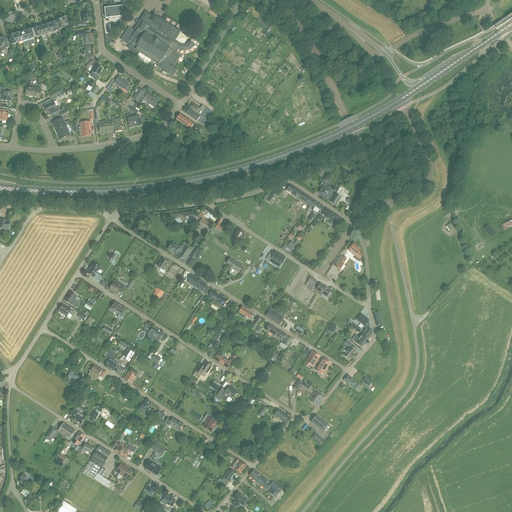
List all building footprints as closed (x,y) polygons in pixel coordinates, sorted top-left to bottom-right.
[(109,12),(105,12),(106,18),(116,17),(116,16),(121,15),(121,17),(124,16),(124,14),(128,13),(133,5),(133,3),(124,4),(125,7),(123,8),(123,6),(120,6),(115,6),(115,7),(112,7),(109,8),(109,12)] [(129,28),(122,40),(128,44),(130,41),(132,42),(128,48),(135,52),(139,54),(136,58),(148,66),(152,60),(159,64),(158,66),(173,76),(177,70),(172,67),(169,65),(174,56),(176,53),(175,52),(178,48),(180,44),(174,40),(177,36),(180,31),(156,16),(156,15),(156,16),(153,14),(154,14),(153,13),(152,16),(146,12),(134,31),(129,28)] [(81,21),(75,22),(76,27),(87,26),(87,22),(91,22),(90,14),(82,15),(83,19),(82,19),(82,22),(81,22),(81,21)] [(55,22),(54,22),(56,31),(58,30),(60,30),(60,29),(64,28),(64,27),(68,26),(69,25),(69,22),(68,22),(67,22),(65,17),(57,20),(58,23),(56,24),(55,22)] [(33,28),(30,29),(32,38),(35,37),(36,38),(38,37),(39,36),(40,38),(42,38),(41,36),(38,27),(36,28),(35,27),(33,27),(33,28)] [(28,30),(25,31),(30,45),(34,44),(32,38),(30,29),(29,29),(28,29),(28,30)] [(90,30),(73,32),(74,36),(84,35),(85,44),(93,43),(92,34),(91,34),(90,30)] [(25,31),(20,32),(22,41),(24,47),(30,45),(25,31)] [(16,33),(14,34),(17,43),(22,41),(20,32),(19,32),(18,32),(17,32),(16,33)] [(9,36),(8,36),(11,44),(17,43),(14,34),(12,35),(11,34),(9,35),(9,36)] [(0,37),(0,48),(0,50),(8,47),(7,43),(6,44),(4,38),(2,39),(2,38),(0,38),(0,37)] [(86,50),(82,50),(83,55),(86,54),(87,57),(88,57),(89,59),(93,59),(93,58),(93,56),(95,56),(93,43),(85,44),(86,50)] [(174,56),(169,65),(172,67),(174,64),(174,65),(178,59),(177,59),(179,55),(176,53),(174,56)] [(91,60),(85,67),(87,70),(94,63),(91,60)] [(96,65),(92,72),(90,75),(93,77),(95,74),(97,75),(102,68),(96,65)] [(118,77),(115,81),(114,83),(115,83),(129,92),(132,87),(129,85),(129,84),(118,77)] [(114,83),(115,81),(113,80),(107,89),(111,92),(113,90),(111,88),(115,83),(114,83)] [(27,87),(26,95),(33,96),(34,88),(33,88),(33,85),(31,85),(28,84),(27,87)] [(34,88),(33,96),(40,98),(42,90),(41,90),(42,85),(38,84),(37,89),(34,88)] [(0,86),(0,94),(2,94),(1,100),(11,102),(12,93),(5,92),(6,88),(0,86)] [(95,86),(91,92),(95,95),(100,88),(95,86)] [(133,98),(133,99),(141,104),(142,103),(144,100),(146,101),(145,103),(146,104),(148,105),(149,104),(155,108),(158,105),(156,104),(158,101),(147,94),(139,89),(133,98)] [(101,99),(109,104),(111,101),(103,96),(101,99)] [(133,107),(135,105),(136,104),(132,101),(129,99),(126,102),(133,107)] [(52,102),(44,106),(47,113),(48,112),(50,115),(60,111),(59,107),(57,108),(56,106),(58,105),(56,100),(54,102),(53,101),(51,101),(52,102)] [(123,100),(121,103),(136,114),(138,111),(133,107),(126,103),(125,102),(123,100)] [(208,120),(206,119),(212,111),(202,105),(200,108),(193,103),(192,104),(193,105),(192,107),(191,106),(190,107),(189,109),(186,113),(204,126),(208,120)] [(0,119),(6,121),(8,111),(0,109),(0,119)] [(127,116),(130,128),(138,126),(142,125),(140,118),(138,118),(137,114),(130,116),(129,115),(127,116)] [(177,120),(190,129),(194,123),(181,114),(177,120)] [(68,121),(65,122),(62,118),(52,123),(56,131),(66,126),(70,124),(68,121)] [(112,121),(109,122),(111,131),(114,130),(114,132),(122,130),(120,119),(112,120),(112,121)] [(111,131),(109,122),(107,122),(106,121),(98,123),(100,134),(109,133),(109,131),(111,131)] [(81,129),(78,129),(79,137),(91,136),(90,127),(91,127),(91,122),(80,123),(81,129)] [(66,126),(56,131),(57,135),(56,136),(58,141),(62,139),(61,138),(70,134),(66,126)] [(195,132),(200,135),(204,130),(199,126),(195,132)] [(331,163),(321,166),(324,172),(333,168),(331,163)] [(320,185),(323,188),(325,185),(326,186),(330,181),(325,177),(321,183),(320,185)] [(325,185),(323,188),(319,194),(327,199),(333,191),(326,186),(325,185)] [(320,213),(320,212),(323,207),(292,186),(289,186),(286,191),(320,213)] [(272,192),(267,200),(272,203),(277,195),(272,192)] [(330,201),(336,205),(341,198),(335,194),(330,201)] [(348,203),(354,207),(357,203),(351,199),(348,203)] [(202,208),(198,215),(202,218),(202,217),(203,218),(203,217),(207,211),(202,208)] [(338,224),(341,220),(342,219),(326,209),(322,214),(338,225),(338,224)] [(207,211),(203,217),(213,223),(216,217),(207,211)] [(174,213),(174,224),(196,223),(196,219),(197,219),(196,215),(195,215),(195,212),(174,213)] [(202,218),(197,225),(207,232),(213,223),(203,217),(203,218),(202,217),(202,218)] [(0,230),(3,231),(3,228),(5,228),(5,229),(9,229),(9,222),(5,222),(5,220),(0,219),(0,230)] [(220,219),(214,228),(217,230),(218,228),(221,230),(223,227),(220,225),(223,221),(220,219)] [(511,219),(501,225),(504,230),(511,226),(511,219)] [(483,229),(491,238),(496,233),(488,224),(483,229)] [(232,236),(239,241),(244,233),(237,228),(232,236)] [(175,254),(177,252),(180,254),(183,250),(172,243),(168,250),(175,254)] [(354,244),(349,251),(356,256),(355,258),(360,262),(362,259),(361,258),(363,255),(359,252),(362,249),(354,244)] [(185,247),(183,250),(180,254),(178,256),(185,260),(191,251),(185,247)] [(190,258),(194,260),(200,249),(197,247),(190,258)] [(273,255),(270,253),(266,259),(269,261),(271,258),(282,264),(285,258),(275,251),(273,255)] [(334,265),(336,267),(336,268),(340,270),(345,263),(344,263),(347,258),(344,256),(343,257),(339,254),(336,259),(337,260),(334,265)] [(226,264),(239,272),(242,266),(230,258),(226,264)] [(159,272),(161,268),(165,271),(167,268),(165,267),(168,263),(162,259),(158,266),(155,264),(152,269),(155,271),(155,270),(159,272)] [(87,272),(87,273),(94,278),(94,277),(97,273),(101,267),(94,263),(89,269),(88,269),(86,271),(87,272)] [(97,273),(94,277),(100,282),(103,277),(97,273)] [(193,276),(188,283),(203,292),(207,295),(210,289),(207,287),(207,285),(193,276)] [(305,286),(312,290),(317,281),(310,277),(305,286)] [(132,279),(126,288),(129,290),(132,285),(133,286),(136,281),(132,279)] [(110,289),(110,290),(112,291),(117,294),(119,290),(122,293),(126,286),(118,281),(116,285),(113,283),(110,289)] [(320,283),(316,290),(321,293),(320,294),(322,295),(323,294),(328,297),(332,291),(320,283)] [(210,289),(207,295),(209,296),(209,297),(213,300),(212,302),(222,309),(228,300),(213,290),(210,289)] [(80,298),(70,293),(65,301),(75,307),(78,302),(78,301),(80,298)] [(95,301),(90,298),(86,304),(92,307),(95,301)] [(115,302),(111,309),(118,314),(117,316),(122,319),(127,310),(125,309),(125,308),(115,302)] [(59,311),(67,316),(69,313),(72,315),(74,312),(63,305),(59,311)] [(239,312),(250,320),(254,314),(243,307),(239,312)] [(266,316),(279,325),(280,325),(281,326),(283,325),(284,324),(283,321),(282,321),(282,320),(269,312),(266,316)] [(373,313),(377,326),(383,324),(379,312),(373,313)] [(258,316),(253,323),(257,326),(261,319),(258,316)] [(146,324),(145,326),(151,330),(148,336),(158,342),(159,340),(160,340),(163,341),(166,335),(164,333),(154,327),(153,328),(146,324)] [(265,330),(282,341),(286,335),(269,324),(265,330)] [(369,329),(370,328),(365,325),(362,329),(364,331),(363,334),(369,338),(373,332),(369,329)] [(102,332),(109,336),(113,330),(105,326),(102,332)] [(301,335),(304,331),(297,327),(294,331),(301,335)] [(219,342),(223,336),(219,333),(215,339),(219,342)] [(358,337),(355,342),(362,347),(364,344),(369,338),(363,334),(359,338),(358,337)] [(278,346),(285,350),(292,339),(288,336),(283,344),(281,342),(278,346)] [(344,355),(349,360),(351,357),(352,358),(355,355),(353,354),(355,352),(350,348),(344,355)] [(134,353),(130,350),(129,353),(126,357),(125,359),(129,362),(134,353)] [(305,362),(313,367),(320,357),(312,352),(305,362)] [(108,356),(105,361),(108,363),(106,366),(109,368),(115,359),(115,358),(116,356),(113,354),(110,357),(108,356)] [(160,359),(153,354),(150,359),(157,364),(160,359)] [(219,362),(228,368),(231,363),(222,357),(218,354),(215,359),(219,362)] [(115,359),(109,368),(113,371),(118,363),(119,362),(120,361),(116,358),(115,359)] [(315,370),(323,375),(330,363),(323,358),(315,370)] [(118,363),(113,371),(116,373),(117,372),(116,371),(118,369),(119,369),(121,366),(120,366),(122,362),(120,361),(119,362),(118,363)] [(196,371),(201,375),(204,371),(207,373),(211,366),(206,362),(203,367),(200,365),(196,371)] [(91,371),(92,372),(90,374),(94,377),(96,374),(99,376),(102,378),(106,373),(95,365),(91,371)] [(117,372),(116,373),(119,375),(121,376),(125,369),(124,368),(121,366),(119,369),(118,369),(116,371),(117,372)] [(124,378),(132,383),(138,373),(131,368),(124,378)] [(343,381),(352,388),(356,383),(348,375),(343,381)] [(363,381),(369,386),(372,383),(366,378),(363,381)] [(293,388),(297,391),(302,382),(298,380),(293,388)] [(220,387),(213,383),(211,387),(218,391),(220,387)] [(218,395),(216,398),(221,401),(223,396),(227,399),(229,395),(234,398),(234,397),(235,398),(237,398),(238,398),(239,396),(239,395),(238,394),(237,393),(238,392),(229,387),(226,391),(221,387),(217,394),(218,395)] [(309,400),(317,406),(323,397),(315,391),(309,400)] [(146,399),(139,409),(145,413),(146,413),(147,414),(149,411),(148,410),(152,403),(146,399)] [(263,406),(257,414),(261,416),(266,408),(263,406)] [(70,415),(73,417),(72,419),(73,420),(75,422),(81,425),(86,418),(83,416),(73,409),(70,415)] [(278,410),(274,416),(285,422),(288,417),(288,416),(278,410)] [(93,423),(99,414),(94,411),(89,420),(93,423)] [(164,415),(159,412),(155,417),(161,420),(164,415)] [(328,425),(320,419),(316,416),(311,422),(323,431),(328,425)] [(208,417),(202,426),(211,432),(217,422),(208,417)] [(169,424),(179,431),(183,425),(173,418),(172,420),(169,424)] [(59,431),(70,438),(75,431),(63,423),(59,431)] [(156,424),(151,432),(155,435),(160,427),(156,424)] [(51,441),(58,430),(52,426),(45,437),(51,441)] [(225,428),(221,435),(226,438),(231,431),(225,428)] [(79,433),(73,442),(78,446),(79,444),(81,446),(83,441),(81,440),(84,437),(79,433)] [(311,438),(321,446),(325,441),(315,433),(311,438)] [(83,449),(90,453),(93,448),(86,443),(83,448),(83,449)] [(119,443),(114,450),(118,453),(117,453),(119,454),(124,446),(119,443)] [(90,460),(101,468),(111,453),(99,446),(90,460)] [(124,446),(119,454),(120,455),(120,454),(121,455),(122,455),(126,458),(130,450),(124,446)] [(59,454),(56,459),(62,463),(66,458),(59,454)] [(237,459),(231,467),(234,468),(242,474),(247,466),(237,459)] [(145,467),(158,475),(162,468),(150,460),(145,467)] [(90,461),(83,472),(107,488),(111,482),(103,477),(106,471),(90,461)] [(116,472),(126,478),(130,471),(124,468),(125,466),(121,464),(116,472)] [(223,478),(229,482),(236,474),(230,469),(223,478)] [(249,476),(266,490),(270,484),(254,470),(249,476)] [(29,478),(23,474),(22,474),(19,478),(20,479),(18,481),(24,485),(28,478),(29,478)] [(266,490),(275,497),(282,489),(272,481),(266,490)] [(146,490),(152,494),(156,489),(149,484),(146,490)] [(20,493),(26,497),(29,492),(24,488),(20,493)] [(233,504),(237,508),(241,504),(242,505),(247,500),(239,493),(234,498),(236,500),(233,504)] [(162,503),(165,505),(163,509),(167,511),(168,511),(172,507),(177,500),(171,496),(170,497),(167,496),(162,503)] [(79,511),(76,510),(77,509),(75,508),(76,506),(73,504),(69,501),(65,499),(64,501),(56,511),(57,511),(79,511)] [(139,511),(143,505),(137,501),(134,507),(139,511)] [(180,511),(181,511),(187,511),(191,508),(186,503),(180,511)]
